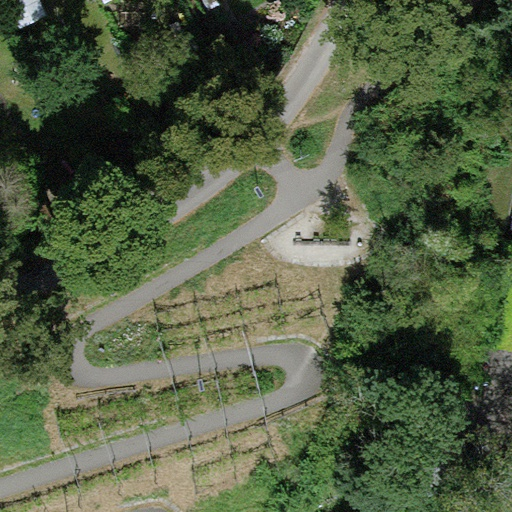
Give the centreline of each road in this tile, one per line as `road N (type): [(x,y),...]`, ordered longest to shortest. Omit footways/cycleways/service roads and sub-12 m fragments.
road 1 (residential): [(0,292),(152,222),(263,140)]
road 2 (unclassified): [(263,140),(342,0)]
